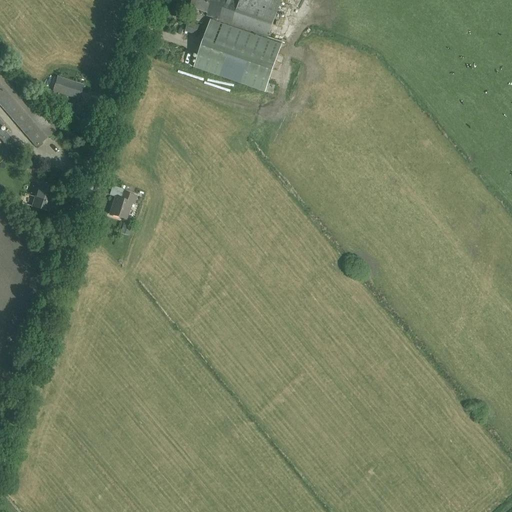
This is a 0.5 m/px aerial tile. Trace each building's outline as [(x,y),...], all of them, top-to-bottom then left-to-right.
[(206,16),(213,18),(212,21),(211,20),(194,68),(265,93),(282,42),(268,37),(280,2),(273,0),(240,0),(239,2),(234,0),(192,0),(190,7),(207,13),(206,16)] [(0,105),(35,146),(56,129),(0,64),(0,105)] [(78,100),(82,86),(56,77),(52,91),(78,100)] [(48,212),(55,190),(38,185),(31,207),(48,212)] [(133,204),(135,196),(123,192),(121,199),(115,197),(109,214),(126,219),(131,203),(133,204)]
